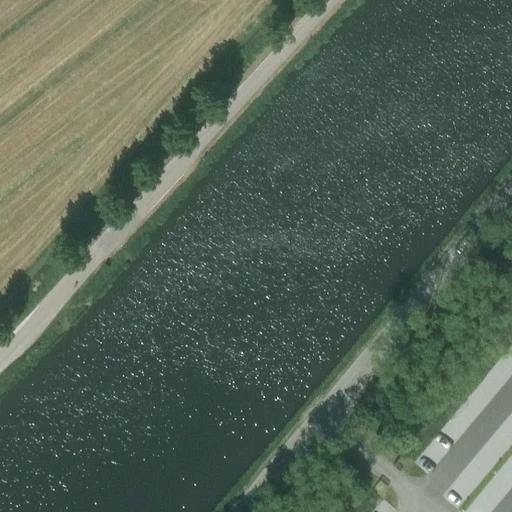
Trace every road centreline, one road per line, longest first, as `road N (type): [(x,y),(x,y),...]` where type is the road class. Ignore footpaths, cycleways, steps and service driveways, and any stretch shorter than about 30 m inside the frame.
road 1 (unclassified): [(0,351),(320,0)]
road 2 (unclassified): [(246,511),(511,194)]
